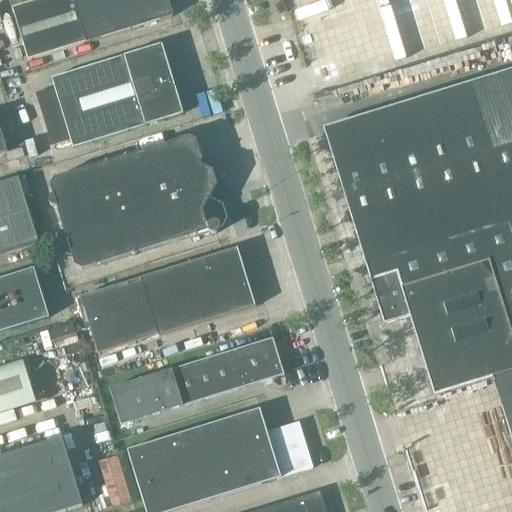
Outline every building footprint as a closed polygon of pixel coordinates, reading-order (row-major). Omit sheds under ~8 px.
[(174,17),(168,0),(44,0),(12,10),(28,62),(174,17)] [(511,0),(503,0),(502,20),(511,20),(511,0)] [(439,16),(445,42),(482,34),(476,9),(439,16)] [(55,89),(36,95),(48,134),(46,135),(50,148),(71,141),(74,149),(183,115),(162,46),(53,80),(55,89)] [(199,99),(202,111),(222,105),(219,94),(199,99)] [(435,398),(493,380),(511,441),(511,102),(332,158),(385,325),(410,317),(435,398)] [(49,202),(49,203),(49,204),(49,205),(50,206),(50,207),(51,208),(52,208),(53,209),(54,209),(56,209),(57,209),(69,247),(75,268),(83,272),(98,267),(209,233),(210,234),(211,235),(212,235),(213,236),(214,236),(215,236),(216,235),(217,235),(218,234),(219,234),(220,233),(220,232),(221,231),(221,230),(223,229),(228,219),(223,205),(218,202),(215,192),(218,187),(213,173),(201,166),(203,162),(197,142),(189,139),(54,180),(50,188),(53,196),(52,197),(51,198),(50,198),(50,199),(49,200),(49,202)] [(0,255),(39,244),(19,179),(0,184),(0,255)] [(237,250),(142,280),(81,299),(98,356),(159,337),(255,308),(237,250)] [(0,334),(49,319),(34,270),(0,280),(0,334)] [(273,340),(171,371),(110,390),(121,427),(285,377),(273,340)] [(24,363),(0,369),(0,415),(36,404),(24,363)] [(266,428),(260,411),(128,452),(146,511),(177,511),(313,470),(299,424),(268,434),(266,428)] [(0,511),(68,511),(83,507),(62,440),(0,458),(0,511)] [(121,447),(104,449),(111,497),(128,494),(121,447)] [(258,511),(326,511),(320,493),(258,511)]
